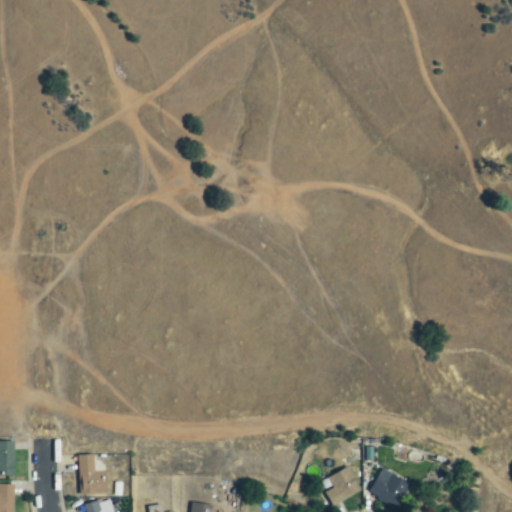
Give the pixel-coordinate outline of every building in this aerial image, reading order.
[(0,442),(0,477),(12,478),(13,443),(0,442)] [(76,457),(78,496),(105,495),(104,473),(92,474),(92,456),(76,457)] [(330,507),(359,491),(346,468),(325,479),(331,489),(323,494),(330,507)] [(410,485),(381,469),(366,495),(395,511),(410,485)] [(11,511),(13,486),(0,485),(0,511),(11,511)] [(111,511),(109,500),(82,506),(83,511),(111,511)]
